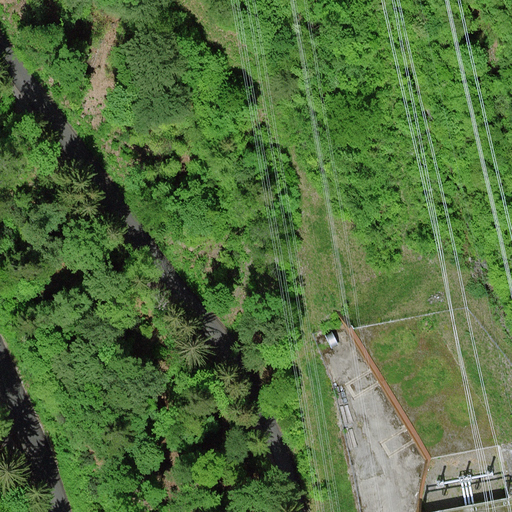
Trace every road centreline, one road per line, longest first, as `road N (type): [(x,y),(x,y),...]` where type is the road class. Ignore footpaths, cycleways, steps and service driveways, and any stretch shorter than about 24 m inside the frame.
road 1 (unclassified): [(0,48),(255,392),(297,511)]
road 2 (unclassified): [(61,511),(0,361)]
